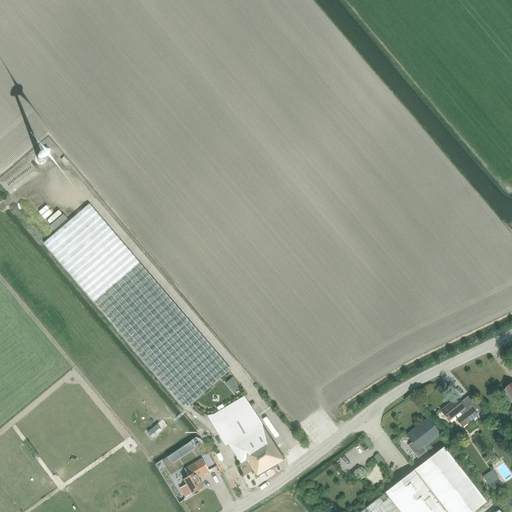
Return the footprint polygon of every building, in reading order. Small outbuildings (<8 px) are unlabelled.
[(230,370),(188,321),(89,205),(44,244),(142,360),(184,409),(230,370)] [(232,378),(225,383),(233,393),(240,388),(232,378)] [(468,393),(472,390),(467,382),(463,384),(468,393)] [(511,382),(502,390),(511,403),(511,382)] [(214,415),(208,416),(214,426),(223,440),(229,444),(241,463),(246,461),(257,478),(277,465),(277,464),(283,460),(249,405),(244,396),(214,415)] [(475,415),(481,410),(473,400),(467,405),(465,402),(461,405),(455,397),(450,400),(452,403),(440,412),(448,421),(459,412),(462,416),(456,421),(462,428),(476,417),(475,415)] [(384,493),(360,511),(474,511),(483,506),(486,503),(485,501),(443,448),(440,450),(436,453),(428,444),(439,435),(427,420),(406,436),(411,443),(408,446),(417,459),(426,452),(430,458),(413,471),(384,493)] [(210,452),(209,450),(205,443),(204,443),(203,441),(198,444),(199,447),(197,448),(200,455),(202,457),(210,452)] [(190,442),(184,446),(188,453),(194,449),(190,442)] [(186,485),(180,488),(185,497),(191,493),(192,494),(203,488),(197,478),(208,472),(201,459),(189,466),(184,469),(188,476),(182,479),(184,483),(186,485)] [(486,475),(482,479),(488,487),(492,484),(486,475)] [(492,484),(488,487),(492,493),(501,486),(497,481),(492,484)]
